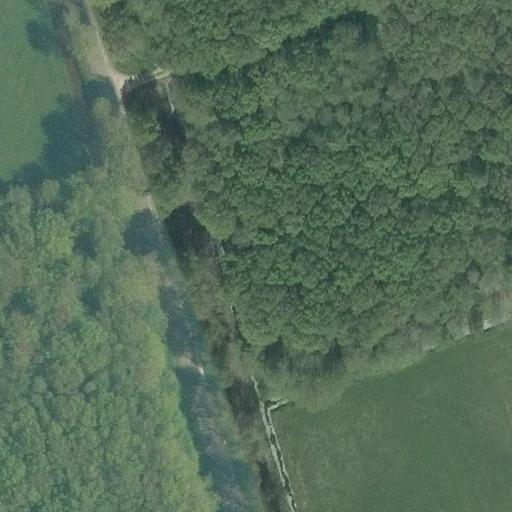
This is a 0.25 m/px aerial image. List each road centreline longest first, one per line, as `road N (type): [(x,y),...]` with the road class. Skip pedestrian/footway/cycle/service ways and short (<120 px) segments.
road 1 (unclassified): [(238,511),(82,0)]
road 2 (track): [(108,86),(358,0)]
